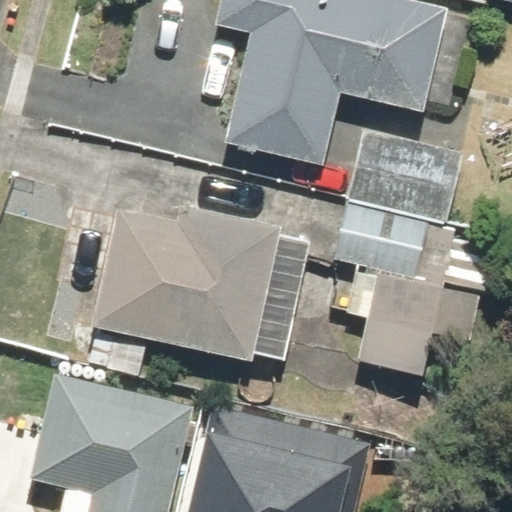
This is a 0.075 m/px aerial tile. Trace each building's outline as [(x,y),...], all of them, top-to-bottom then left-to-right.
[(255,20),(234,130),(344,150),(356,88),(444,104),(463,0),(236,0),(233,16),(255,20)] [(476,137),(374,115),(346,250),(364,254),(355,301),(377,305),(367,355),(436,370),(446,322),(485,330),(495,282),(511,285),(511,240),(456,228),(476,137)] [(192,214),(122,200),(99,311),(298,351),(325,220),(196,194),(192,214)] [(174,511),(207,387),(57,348),(27,461),(98,480),(89,511),(174,511)] [(212,385),(182,511),(352,511),(373,423),(212,385)]
